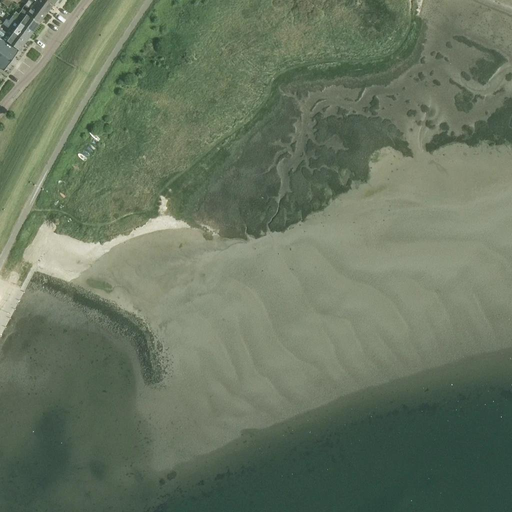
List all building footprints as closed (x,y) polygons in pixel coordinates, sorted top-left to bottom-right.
[(27,0),(32,3),(46,14),(53,5),(46,0),(27,0)] [(39,23),(46,14),(32,3),(31,5),(32,6),(30,9),(24,5),(21,9),(27,14),(39,23)] [(33,32),(39,23),(27,14),(24,18),(15,12),(12,17),(20,23),(33,32)] [(26,41),(33,32),(20,23),(12,17),(8,21),(6,19),(2,24),(6,27),(13,32),(26,41)] [(19,51),(26,41),(13,32),(10,36),(0,29),(0,36),(0,37),(19,51)] [(0,68),(4,71),(19,51),(0,37),(0,36),(0,68)]
